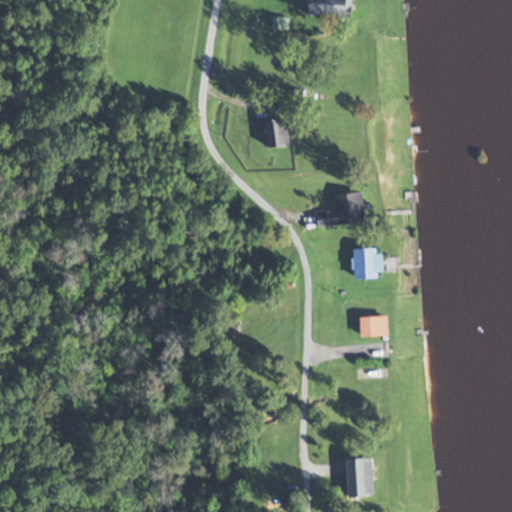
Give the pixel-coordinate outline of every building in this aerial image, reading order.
[(306,0),(306,15),(348,16),(348,0),(306,0)] [(262,121),(266,148),(287,144),(283,117),(262,121)] [(363,221),(359,191),(331,195),(333,212),(314,214),(316,227),(363,221)] [(378,249),(351,249),(351,278),(378,278),(378,249)] [(358,336),(385,336),(385,316),(358,316),(358,336)] [(344,496),(371,496),(371,458),(344,458),(344,496)]
